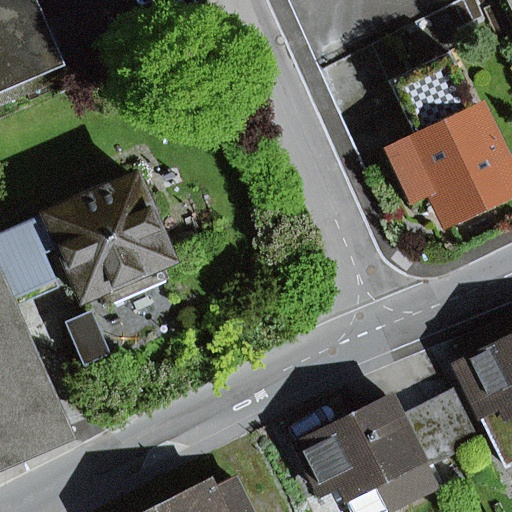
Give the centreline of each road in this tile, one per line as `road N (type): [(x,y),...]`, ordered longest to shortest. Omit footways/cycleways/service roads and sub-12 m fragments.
road 1 (residential): [(382,328),(25,511)]
road 2 (residential): [(382,328),(236,0)]
road 3 (residential): [(511,272),(382,328)]
